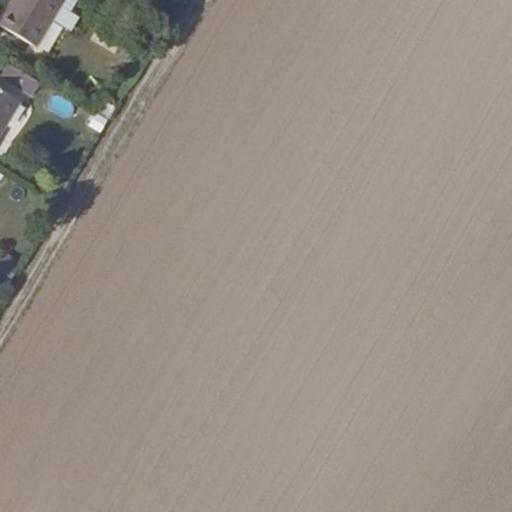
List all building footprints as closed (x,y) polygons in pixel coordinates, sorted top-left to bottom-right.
[(53,29),(70,2),(66,0),(19,0),(0,32),(0,33),(38,56),(53,29)] [(78,7),(70,2),(53,29),(61,34),(78,7)] [(32,97),(38,86),(13,70),(6,81),(32,97)] [(45,90),(38,86),(32,97),(38,101),(45,90)] [(0,150),(24,110),(0,95),(0,150)] [(0,267),(0,274),(10,282),(22,265),(8,256),(0,267)]
